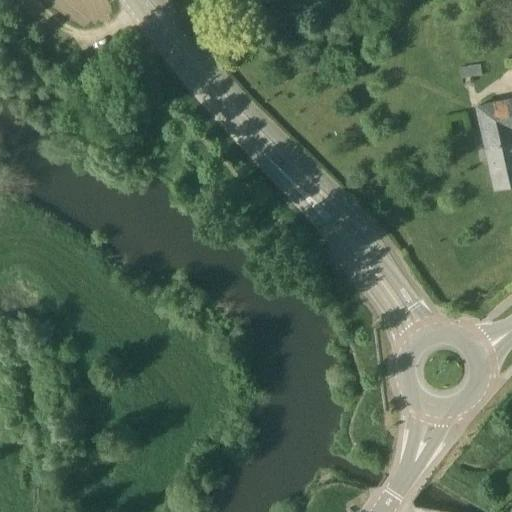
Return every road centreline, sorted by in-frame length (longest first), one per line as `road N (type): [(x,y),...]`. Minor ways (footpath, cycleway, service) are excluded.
road 1 (tertiary): [(315,206),(211,101),(127,0)]
road 2 (tertiary): [(432,336),(356,235),(315,206)]
road 3 (tertiary): [(315,206),(415,347)]
